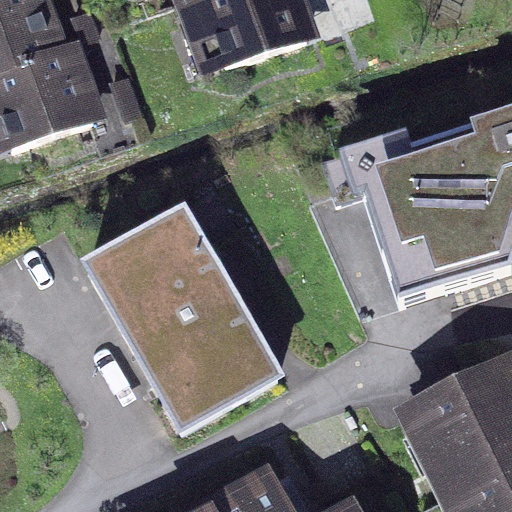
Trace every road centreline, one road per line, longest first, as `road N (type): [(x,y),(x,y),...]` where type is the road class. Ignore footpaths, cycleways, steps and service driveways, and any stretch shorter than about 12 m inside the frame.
road 1 (residential): [(482,317),(147,497)]
road 2 (residential): [(147,497),(36,298)]
